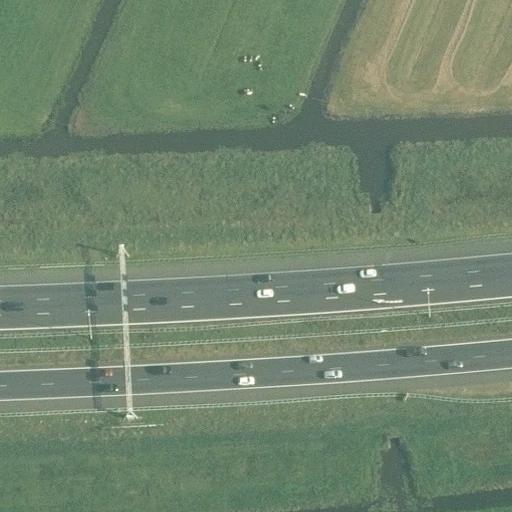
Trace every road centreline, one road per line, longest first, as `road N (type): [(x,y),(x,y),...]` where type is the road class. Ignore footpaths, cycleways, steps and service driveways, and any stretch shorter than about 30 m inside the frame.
road 1 (motorway): [(0,386),(511,354)]
road 2 (motorway): [(511,275),(0,307)]
